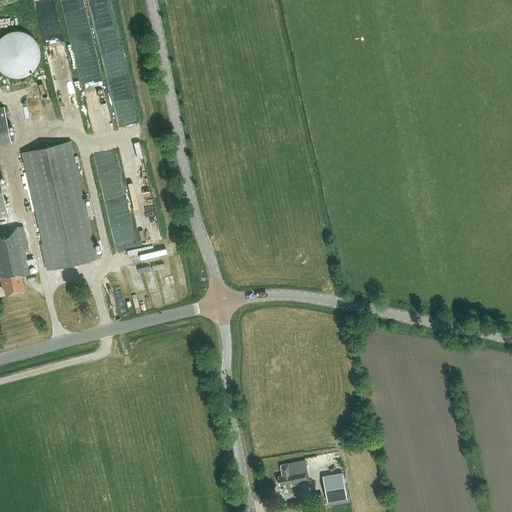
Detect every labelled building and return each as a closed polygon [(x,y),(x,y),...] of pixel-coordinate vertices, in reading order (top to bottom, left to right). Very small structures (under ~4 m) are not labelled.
[(0,69),(0,70),(2,71),(4,73),(6,74),(8,75),(10,76),(12,76),(15,77),(17,77),(20,77),(22,76),(24,76),(26,75),(28,74),(30,73),(32,72),(33,70),(35,69),(37,67),(38,64),(39,62),(40,60),(40,58),(40,57),(40,56),(41,55),(41,53),(40,51),(40,49),(40,47),(39,46),(39,44),(37,42),(36,40),(35,38),(33,37),(32,35),(31,34),(30,34),(27,32),(25,31),(24,31),(22,31),(20,30),(17,30),(15,30),(13,30),(11,31),(8,32),(6,33),(5,34),(3,35),(1,37),(0,37),(0,69)] [(4,106),(0,107),(0,144),(11,142),(4,106)] [(40,243),(46,269),(97,258),(70,141),(22,152),(42,243),(40,243)] [(0,216),(9,214),(0,176),(0,216)] [(10,227),(0,229),(0,277),(2,288),(4,287),(6,294),(10,294),(25,290),(21,275),(30,273),(27,263),(24,249),(28,249),(23,226),(11,228),(10,227)] [(314,461),(333,459),(331,447),(312,449),(314,461)] [(280,464),(282,476),(279,476),(280,485),(291,483),(291,485),(309,482),(306,460),(288,463),(280,464)] [(342,473),(322,476),(327,502),(346,498),(342,473)] [(314,505),(324,504),(323,493),(313,495),(314,505)]
